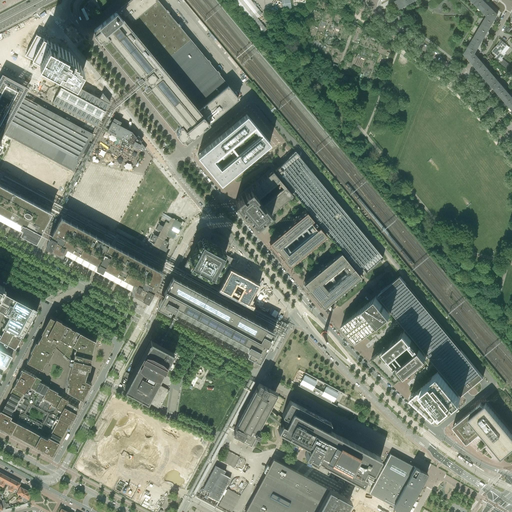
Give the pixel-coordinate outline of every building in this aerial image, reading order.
[(81,8),(85,19),(90,17),(101,11),(96,0),(88,0),(87,1),(83,7),(81,8)] [(95,32),(93,33),(94,34),(100,42),(102,44),(102,45),(103,45),(104,46),(104,47),(105,47),(133,82),(132,83),(141,94),(143,93),(149,100),(182,140),(183,138),(186,141),(191,136),(192,137),(191,136),(193,135),(194,136),(193,135),(205,125),(207,123),(208,122),(209,123),(209,122),(210,121),(211,122),(210,121),(215,117),(216,116),(230,104),(231,105),(230,104),(232,103),(233,103),(232,102),(238,98),(235,95),(236,95),(230,88),(219,74),(220,73),(217,70),(216,71),(209,63),(210,62),(208,59),(207,60),(180,27),(181,26),(178,23),(177,24),(168,13),(169,12),(167,10),(166,10),(156,0),(130,0),(114,13),(114,12),(113,13),(114,13),(113,15),(112,14),(112,15),(102,24),(101,23),(101,24),(100,25),(99,25),(99,26),(94,30),(95,32)] [(262,14),(250,0),(234,0),(261,34),(267,29),(257,17),(262,14)] [(290,0),(280,0),(281,9),(291,8),(290,0)] [(399,9),(408,4),(406,0),(397,0),(395,2),(396,4),(399,9)] [(481,0),(476,6),(484,13),(490,7),(482,0),(481,0)] [(486,16),(485,19),(492,23),(497,14),(490,7),(484,13),(486,16)] [(485,19),(479,28),(486,33),(492,23),(485,19)] [(479,28),(473,38),(481,42),(486,33),(479,28)] [(36,34),(25,55),(76,83),(84,69),(80,67),(81,66),(77,64),(78,62),(74,60),(75,59),(72,57),(72,55),(69,53),(70,52),(36,34)] [(473,38),(468,47),(475,51),(481,42),(473,38)] [(495,46),(491,52),(496,56),(494,58),(498,61),(511,72),(511,64),(511,66),(503,60),(503,59),(502,59),(504,56),(501,54),(501,53),(507,45),(505,43),(501,40),(495,47),(495,46)] [(478,71),(481,74),(487,69),(484,64),(483,62),(482,62),(480,60),(478,58),(476,56),(474,53),(475,51),(468,47),(464,54),(467,56),(466,57),(470,61),(472,63),(473,66),(476,69),(474,71),(474,70),(473,72),(475,73),(478,71)] [(481,79),(480,80),(482,81),(485,79),(488,82),(494,77),(491,73),(491,72),(490,70),(489,71),(487,69),(481,74),(484,77),(481,79)] [(488,87),(487,88),(490,90),(492,87),(495,91),(501,85),(498,81),(499,80),(497,78),(496,79),(494,77),(488,82),(491,86),(488,87)] [(64,80),(59,91),(53,102),(52,102),(97,126),(109,102),(102,93),(102,94),(99,99),(82,89),(64,80)] [(73,169),(74,169),(77,162),(78,160),(90,138),(93,134),(92,134),(85,130),(40,106),(39,105),(22,96),(23,95),(18,93),(18,94),(13,91),(0,84),(0,130),(63,164),(73,169)] [(495,95),(494,96),(497,98),(499,96),(502,99),(509,94),(505,89),(506,89),(504,87),(503,87),(501,85),(495,91),(498,94),(496,96),(495,95)] [(435,98),(442,91),(439,89),(433,96),(435,98)] [(502,104),(501,105),(504,106),(507,104),(509,107),(511,105),(511,97),(511,98),(511,97),(511,95),(510,96),(509,94),(502,99),(505,102),(503,104),(502,104)] [(197,155),(198,156),(220,183),(221,183),(227,178),(269,143),(270,143),(270,142),(269,142),(247,115),(246,114),(246,115),(204,149),(198,154),(197,155)] [(131,132),(119,125),(120,122),(114,119),(107,131),(144,151),(145,149),(131,132)] [(104,154),(109,149),(105,143),(99,147),(104,154)] [(304,162),(295,151),(294,151),(296,153),(294,155),(275,170),(362,275),(372,266),(377,262),(383,257),(344,211),(304,162)] [(273,170),(235,201),(236,203),(240,208),(242,206),(244,209),(242,210),(247,217),(249,215),(251,217),(249,219),(255,225),(262,220),(261,219),(263,217),(264,218),(290,196),(292,194),(286,186),(283,188),(262,206),(255,198),(277,180),(278,179),(279,178),(273,170)] [(36,240),(51,212),(33,202),(11,191),(0,184),(0,220),(18,230),(36,240)] [(317,225),(315,227),(312,224),(315,222),(306,211),(269,243),(276,251),(277,250),(282,246),(281,246),(310,222),(317,230),(288,253),(283,257),(282,258),(288,266),(326,235),(317,225)] [(109,270),(106,276),(132,290),(132,291),(131,291),(147,300),(162,272),(160,270),(159,270),(153,267),(153,266),(152,266),(147,264),(147,263),(146,263),(141,260),(140,259),(140,260),(134,257),(134,256),(133,256),(128,253),(127,252),(127,253),(126,252),(122,250),(121,249),(117,248),(115,246),(114,246),(109,243),(108,242),(108,243),(105,241),(103,240),(103,239),(102,239),(97,237),(96,236),(96,235),(95,236),(90,233),(90,232),(89,232),(84,229),(83,229),(77,226),(76,225),(76,226),(71,223),(71,222),(70,222),(64,219),(65,219),(64,218),(64,219),(61,217),(51,237),(48,243),(46,245),(62,254),(62,253),(63,253),(88,266),(92,261),(94,262),(98,264),(96,266),(96,267),(101,270),(102,270),(103,267),(106,269),(109,270)] [(159,224),(156,229),(173,239),(174,237),(175,237),(176,235),(175,235),(176,233),(178,235),(181,229),(178,228),(179,228),(181,229),(184,225),(181,224),(181,223),(173,218),(172,220),(171,222),(170,223),(166,221),(163,225),(161,224),(161,225),(159,224)] [(148,238),(145,244),(147,245),(147,246),(149,247),(149,246),(152,247),(158,250),(159,249),(163,251),(163,253),(165,254),(168,248),(165,247),(168,242),(153,234),(150,239),(148,238)] [(199,237),(182,268),(207,281),(209,282),(226,251),(199,237)] [(347,261),(340,252),(303,283),(323,307),(360,276),(353,268),(351,270),(349,268),(352,266),(349,263),(347,264),(345,263),(347,261)] [(229,268),(219,287),(249,303),(259,284),(229,268)] [(394,281),(378,295),(461,395),(468,389),(478,381),(480,379),(481,379),(482,377),(483,377),(447,333),(418,298),(417,297),(415,294),(413,292),(405,282),(403,281),(401,278),(400,277),(400,276),(394,281)] [(175,315),(226,342),(258,359),(260,355),(273,331),(173,277),(158,305),(172,313),(175,315)] [(45,294),(47,288),(30,280),(28,287),(45,294)] [(0,284),(0,309),(9,314),(4,325),(6,326),(0,336),(0,340),(15,349),(22,335),(23,335),(27,327),(26,327),(27,324),(29,323),(37,309),(16,297),(16,298),(6,292),(2,290),(4,287),(0,284)] [(368,303),(341,325),(347,333),(349,335),(355,342),(391,313),(376,296),(373,299),(368,303)] [(87,336),(75,329),(71,327),(71,326),(66,324),(67,323),(61,320),(62,320),(56,317),(55,319),(50,316),(41,332),(42,333),(39,338),(54,347),(68,359),(70,360),(72,361),(75,352),(91,357),(91,356),(92,351),(91,351),(92,346),(93,347),(95,340),(87,336)] [(405,330),(371,358),(395,382),(426,356),(405,330)] [(54,347),(39,338),(37,342),(36,341),(30,351),(32,352),(27,361),(29,363),(42,369),(47,360),(48,361),(54,351),(52,350),(54,347)] [(125,372),(122,378),(123,379),(126,381),(128,382),(125,387),(125,388),(125,389),(125,388),(126,389),(127,389),(128,390),(130,391),(131,392),(133,393),(134,393),(134,394),(135,394),(136,394),(136,395),(136,394),(138,395),(139,396),(141,397),(142,398),(143,398),(144,399),(146,399),(145,400),(146,400),(147,400),(147,401),(147,400),(157,406),(158,404),(160,399),(161,399),(160,399),(164,393),(164,392),(166,389),(157,384),(174,353),(173,353),(173,352),(172,351),(171,351),(170,351),(170,350),(168,350),(168,349),(168,350),(167,349),(167,348),(167,349),(165,348),(164,347),(163,347),(162,346),(160,345),(159,345),(159,344),(157,344),(157,343),(157,344),(156,343),(155,343),(154,342),(153,341),(152,341),(151,340),(150,340),(136,366),(131,375),(125,372)] [(0,348),(0,367),(4,369),(12,355),(0,348)] [(72,363),(70,368),(87,372),(88,368),(89,368),(91,362),(90,362),(91,356),(91,357),(75,352),(72,361),(72,363)] [(65,390),(72,393),(82,399),(90,384),(91,383),(87,381),(87,380),(86,380),(85,381),(84,379),(85,379),(85,378),(87,372),(70,368),(65,390)] [(17,380),(13,387),(24,393),(28,386),(29,387),(30,388),(30,387),(36,376),(22,369),(21,372),(20,375),(19,375),(17,380)] [(433,377),(410,397),(433,418),(449,405),(449,404),(453,401),(454,403),(461,398),(460,396),(459,395),(440,373),(440,372),(439,371),(432,376),(433,377)] [(305,375),(299,386),(331,402),(332,400),(333,401),(338,392),(326,386),(323,392),(313,387),(316,381),(305,375)] [(29,387),(29,388),(34,391),(35,390),(40,381),(41,379),(36,376),(30,387),(30,388),(29,387)] [(35,390),(34,391),(39,394),(40,392),(44,383),(40,381),(35,390)] [(40,392),(39,394),(43,396),(44,394),(48,387),(49,386),(44,383),(40,392)] [(273,397),(274,395),(274,394),(275,392),(274,391),(274,392),(270,390),(269,389),(259,384),(253,394),(253,395),(251,399),(250,400),(248,404),(247,406),(245,409),(244,411),(242,415),(241,416),(239,420),(238,422),(239,422),(240,422),(238,425),(237,425),(233,432),(243,437),(245,438),(248,440),(249,440),(255,443),(261,432),(256,429),(258,425),(259,424),(258,423),(260,420),(261,420),(262,418),(261,418),(263,415),(264,415),(264,413),(266,409),(267,408),(269,404),(270,403),(270,402),(272,399),(273,397)] [(13,387),(10,392),(11,392),(22,398),(23,398),(25,393),(24,393),(13,387)] [(42,398),(42,399),(46,402),(47,400),(53,390),(48,387),(44,394),(43,396),(42,398)] [(47,400),(46,402),(51,404),(52,403),(57,394),(58,392),(53,390),(47,400)] [(11,392),(9,397),(18,401),(19,402),(22,398),(11,392)] [(51,404),(50,406),(55,409),(55,408),(56,407),(61,398),(62,397),(57,394),(52,403),(51,404)] [(9,397),(6,402),(15,406),(17,407),(19,402),(18,401),(9,397)] [(70,423),(72,419),(73,419),(77,413),(76,412),(78,407),(68,401),(68,400),(62,397),(61,398),(56,407),(55,408),(61,411),(58,417),(59,418),(59,417),(70,423)] [(90,443),(77,467),(91,475),(95,468),(94,467),(103,451),(104,452),(106,447),(123,456),(136,432),(139,433),(140,431),(139,430),(140,427),(143,429),(150,417),(114,398),(92,439),(93,440),(91,443),(90,443)] [(380,457),(340,436),(327,429),(327,428),(328,428),(331,423),(330,423),(331,422),(290,401),(289,401),(282,415),(282,416),(288,419),(285,424),(282,422),(278,430),(278,431),(278,430),(279,431),(309,447),(308,450),(307,450),(305,455),(307,456),(307,457),(314,461),(315,460),(317,459),(318,458),(321,460),(320,462),(361,483),(362,483),(362,484),(366,477),(366,476),(364,475),(367,470),(372,472),(373,472),(380,458),(380,457)] [(6,402),(4,406),(12,411),(14,412),(17,407),(15,406),(6,402)] [(453,426),(452,426),(453,427),(457,432),(458,433),(462,437),(461,437),(462,438),(466,443),(467,444),(468,443),(468,442),(472,439),(473,438),(478,434),(479,433),(480,432),(482,434),(483,435),(487,439),(486,439),(487,440),(491,445),(492,446),(496,450),(496,451),(497,451),(500,456),(501,457),(502,456),(506,453),(507,452),(511,447),(511,435),(486,403),(483,406),(481,403),(458,421),(457,422),(453,426)] [(4,406),(1,411),(10,416),(10,415),(11,416),(12,416),(14,412),(12,411),(4,406)] [(388,434),(393,429),(371,409),(367,414),(388,434)] [(11,433),(16,423),(17,423),(17,422),(10,419),(11,416),(10,415),(10,416),(1,411),(0,410),(0,411),(0,427),(1,425),(5,427),(4,429),(11,433)] [(57,417),(55,421),(56,422),(67,428),(70,423),(59,417),(59,418),(58,417),(57,417)] [(152,434),(139,457),(157,466),(169,443),(171,444),(172,443),(170,443),(172,441),(173,441),(178,432),(156,420),(151,430),(152,430),(151,432),(150,432),(150,433),(152,434)] [(16,423),(11,433),(15,436),(21,425),(22,423),(18,421),(17,422),(17,423),(16,423)] [(55,421),(52,426),(54,427),(64,433),(67,428),(56,422),(55,421)] [(21,425),(15,436),(20,438),(26,428),(27,426),(22,423),(21,425)] [(26,428),(20,438),(25,441),(31,430),(32,429),(27,426),(26,428)] [(52,426),(49,431),(51,432),(52,432),(61,437),(62,438),(64,433),(54,427),(52,426)] [(31,430),(25,441),(30,443),(35,433),(36,431),(32,429),(31,430)] [(35,433),(30,443),(34,446),(40,435),(41,434),(36,431),(35,433)] [(51,432),(48,436),(50,437),(58,442),(61,437),(52,432),(51,432)] [(34,446),(41,450),(42,450),(46,452),(47,453),(52,456),(59,442),(58,442),(50,437),(48,436),(47,438),(40,435),(34,446)] [(233,467),(239,457),(227,450),(221,461),(233,467)] [(369,492),(374,495),(393,505),(392,506),(398,509),(396,511),(405,511),(423,480),(422,480),(424,477),(425,477),(427,473),(414,466),(414,467),(390,454),(369,492)] [(245,511),(343,511),(350,500),(346,498),(313,480),(274,459),(273,459),(272,461),(270,466),(267,465),(264,471),(264,472),(265,472),(266,473),(267,473),(263,480),(260,487),(259,486),(256,492),(245,511)] [(101,469),(95,481),(139,504),(156,471),(139,462),(131,476),(137,480),(130,492),(122,488),(125,482),(101,469)] [(115,469),(120,472),(123,466),(118,463),(115,469)] [(209,492),(207,495),(207,496),(218,501),(227,484),(227,483),(230,478),(224,474),(225,471),(215,465),(203,489),(209,492)] [(4,480),(1,486),(3,487),(5,483),(8,484),(10,480),(11,478),(6,476),(4,480)] [(10,486),(7,490),(10,491),(16,481),(15,480),(11,478),(10,480),(8,484),(10,486)] [(16,481),(10,491),(13,492),(15,488),(17,489),(18,488),(20,483),(16,481)] [(18,491),(16,493),(23,497),(27,490),(24,488),(20,487),(19,488),(18,491)] [(228,489),(219,506),(230,511),(231,511),(234,508),(240,496),(228,489)] [(24,497),(23,498),(24,499),(23,500),(25,500),(27,501),(28,499),(28,500),(32,493),(28,491),(27,490),(23,497),(24,497)]
